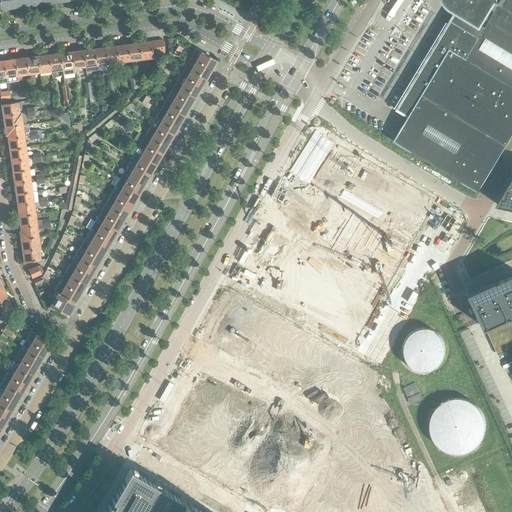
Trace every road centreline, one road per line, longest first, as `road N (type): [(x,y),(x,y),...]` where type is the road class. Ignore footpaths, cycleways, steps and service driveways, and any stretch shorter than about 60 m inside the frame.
road 1 (tertiary): [(38,511),(147,346),(294,70)]
road 2 (tertiary): [(194,188),(80,399),(2,511)]
road 3 (residential): [(69,511),(214,278)]
road 4 (residential): [(214,278),(313,99)]
road 5 (residential): [(464,201),(365,365)]
road 6 (tertiary): [(189,10),(0,31)]
road 7 (tertiary): [(0,44),(184,23)]
road 8 (residential): [(464,201),(358,140),(313,99)]
road 9 (unknown): [(295,199),(312,176),(388,227),(427,179)]
road 10 (residential): [(75,334),(29,304),(10,262),(0,186)]
road 11 (residential): [(214,278),(365,365)]
road 12 (residential): [(365,365),(275,511)]
road 13 (residential): [(156,193),(75,334)]
road 14 (residential): [(75,334),(0,463)]
road 15 (tertiary): [(261,66),(194,188)]
road 16 (residential): [(223,81),(156,193)]
